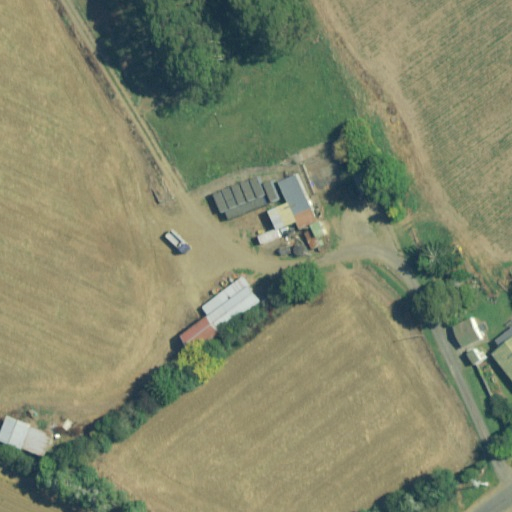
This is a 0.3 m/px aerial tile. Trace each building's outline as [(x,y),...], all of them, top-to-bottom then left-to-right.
[(320,223),(299,175),(282,182),(291,203),(273,211),(281,230),(300,222),(304,230),(320,223)] [(265,301),(246,276),(206,307),(213,316),(186,336),(198,352),(265,301)] [(485,340),(476,317),(458,324),(468,347),(485,340)] [(511,330),(499,340),(505,348),(496,355),(511,374),(511,330)] [(491,357),(487,351),(482,353),(479,348),(470,353),(476,365),(491,357)] [(49,457),(59,429),(50,426),(47,432),(35,428),(36,425),(12,416),(3,440),(49,457)]
